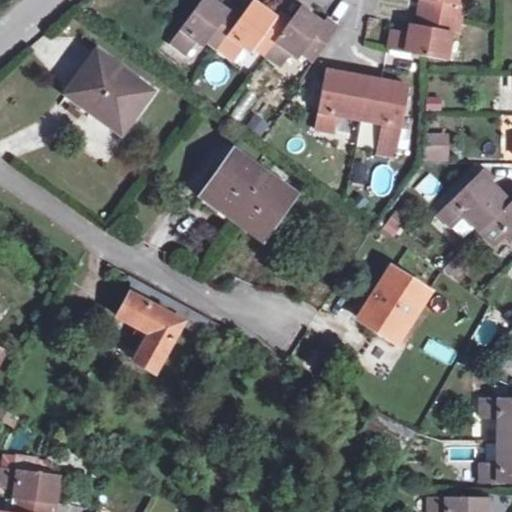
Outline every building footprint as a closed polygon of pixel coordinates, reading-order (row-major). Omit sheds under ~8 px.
[(220,54),(247,18),(236,11),(233,15),(211,0),(208,0),(174,46),(190,59),(200,45),(207,50),(210,46),(220,54)] [(423,3),(421,17),(462,24),(464,10),(459,8),(460,0),(417,0),(418,1),(423,3)] [(268,60),(294,25),(282,15),(278,20),(257,5),(247,18),(220,54),(235,65),(246,53),(252,57),(256,51),(268,60)] [(294,25),(268,60),(283,71),(293,57),(300,62),(305,56),(316,65),(341,31),(329,23),(325,27),(304,12),(294,25)] [(462,24),(421,17),(418,30),(412,28),(410,36),(394,33),(390,54),(449,64),(454,37),(459,38),(462,24)] [(150,94),(95,55),(66,96),(122,135),(150,94)] [(343,121),(363,125),(370,83),(329,75),(318,134),(339,138),(343,121)] [(412,90),(370,83),(363,125),(385,129),(380,157),(399,162),(412,90)] [(250,116),(246,130),(264,135),(268,121),(250,116)] [(445,148),(428,147),(427,162),(445,162),(445,148)] [(294,195),(235,153),(203,196),(255,233),(265,220),(274,226),(294,195)] [(374,166),(371,192),(390,194),(393,169),(374,166)] [(426,202),(443,189),(431,174),(414,187),(426,202)] [(467,219),(484,236),(511,208),(511,206),(484,177),(442,216),(456,230),(467,219)] [(511,208),(484,236),(499,251),(510,240),(511,241),(511,208)] [(15,225),(0,211),(0,232),(4,237),(15,225)] [(459,277),(476,261),(467,253),(450,269),(459,277)] [(431,295),(393,270),(361,319),(399,344),(431,295)] [(149,337),(133,365),(155,377),(192,310),(138,281),(117,318),(149,337)] [(472,337),(485,345),(498,325),(485,316),(472,337)] [(503,445),(511,444),(511,401),(486,401),(486,421),(503,422),(503,445)] [(419,434),(377,411),(363,435),(405,459),(419,434)] [(511,444),(503,445),(502,466),(485,466),(485,486),(511,486),(511,444)] [(13,511),(55,511),(56,507),(60,479),(0,471),(0,472),(0,492),(16,495),(13,511)] [(492,511),(493,502),(433,500),(433,511),(492,511)]
